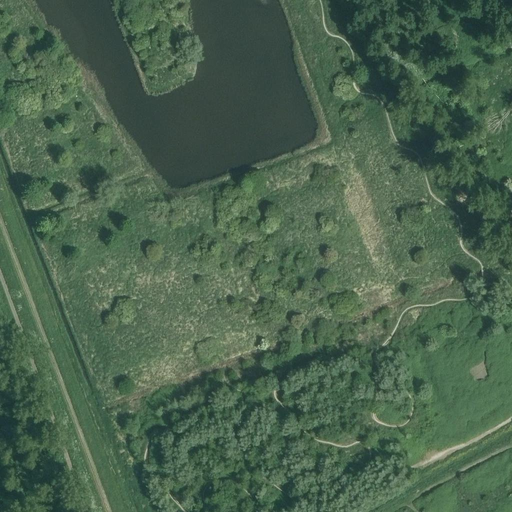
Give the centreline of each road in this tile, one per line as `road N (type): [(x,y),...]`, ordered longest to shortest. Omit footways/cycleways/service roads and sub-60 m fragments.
road 1 (unknown): [(110,511),(0,216)]
road 2 (track): [(511,417),(343,511)]
